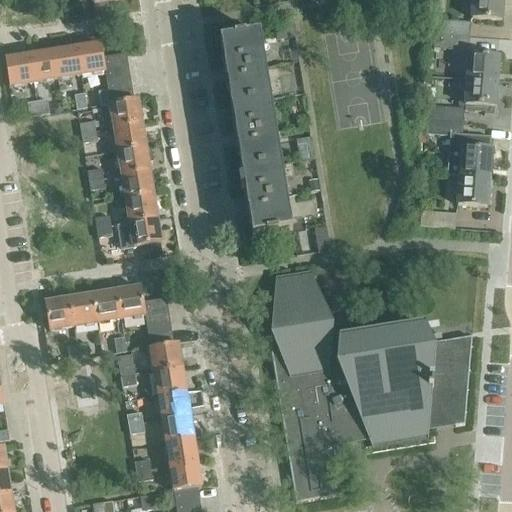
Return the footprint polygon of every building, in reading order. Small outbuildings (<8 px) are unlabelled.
[(473,0),(472,21),(502,23),(503,0),(473,0)] [(109,4),(94,6),(96,18),(111,16),(109,4)] [(470,25),(436,23),(435,37),(469,39),(470,25)] [(273,32),(275,43),(295,40),(293,27),(293,25),(273,29),(273,32)] [(220,43),(252,239),(293,233),(260,36),(220,43)] [(434,51),(468,53),(469,39),(435,37),(434,51)] [(103,60),(101,46),(77,50),(81,78),(105,74),(105,72),(103,60)] [(53,54),(58,82),(81,78),(77,50),(53,54)] [(58,82),(53,54),(30,58),(34,85),(58,82)] [(127,56),(103,60),(105,72),(129,68),(127,56)] [(499,60),(469,57),(467,82),(497,84),(499,60)] [(6,62),(10,89),(34,85),(30,58),(6,62)] [(107,84),(131,80),(129,68),(105,72),(105,74),(107,84)] [(131,80),(107,84),(108,92),(109,95),(132,91),(131,80)] [(465,107),(495,109),(497,84),(467,82),(465,107)] [(111,107),(134,103),(132,91),(109,95),(111,107)] [(98,94),(101,109),(111,107),(109,95),(108,92),(98,94)] [(77,112),(86,111),(84,96),(74,98),(77,112)] [(49,117),(47,102),(37,104),(39,119),(49,117)] [(114,131),(142,126),(138,102),(134,103),(111,107),(114,131)] [(27,106),(29,120),(39,119),(37,104),(27,106)] [(55,106),(52,111),(54,115),(59,117),(63,114),(63,109),(60,106),(55,106)] [(464,111),(429,109),(428,123),(462,126),(464,111)] [(427,135),(461,138),(462,126),(428,123),(427,135)] [(94,124),(79,127),(81,136),(95,134),(94,124)] [(118,154),(146,150),(142,126),(114,131),(118,154)] [(82,146),(97,144),(95,134),(81,136),(82,146)] [(450,178),(460,179),(490,181),(493,142),(453,139),(450,178)] [(122,178),(150,173),(146,150),(118,154),(122,178)] [(102,171),(87,174),(88,183),(104,181),(102,171)] [(150,173),(122,178),(126,202),(154,197),(150,173)] [(458,207),(487,210),(490,181),(460,179),(458,207)] [(90,194),(105,191),(104,181),(88,183),(90,194)] [(318,182),(309,183),(311,194),(320,193),(318,182)] [(154,197),(126,202),(130,225),(158,221),(154,197)] [(456,217),(421,215),(420,229),(455,232),(456,217)] [(110,218),(95,221),(96,231),(111,228),(110,218)] [(122,252),(162,245),(158,221),(130,225),(118,227),(122,252)] [(98,240),(113,238),(111,228),(96,231),(98,240)] [(343,343),(343,341),(340,341),(340,345),(330,344),(331,332),(331,327),(328,326),(329,319),(325,319),(326,314),(323,314),(324,307),(320,307),(320,302),(317,301),(318,294),(314,294),(315,289),(312,289),(313,282),(309,281),(309,277),(278,282),(280,286),(276,288),(279,294),(277,295),(279,300),(275,301),(278,308),(276,309),(278,313),(274,315),(277,322),(274,323),(276,327),(273,329),(276,335),(273,336),(275,341),(269,342),(288,457),(290,468),(295,467),(296,471),(297,475),(291,476),(293,485),(296,505),(342,498),(333,445),(345,443),(359,441),(369,439),(374,450),(426,442),(427,430),(441,427),(455,425),(455,429),(465,427),(465,420),(472,339),(441,344),(442,348),(433,349),(423,327),(421,328),(422,330),(343,343)] [(93,297),(98,325),(121,321),(117,293),(108,295),(107,290),(95,292),(95,297),(93,297)] [(117,293),(121,321),(145,317),(145,316),(143,304),(141,290),(117,293)] [(69,301),(73,329),(98,325),(93,297),(69,301)] [(167,300),(143,304),(145,316),(169,312),(167,300)] [(46,305),(50,333),(73,329),(69,301),(46,305)] [(169,312),(145,316),(145,317),(146,328),(170,324),(169,312)] [(170,324),(146,328),(148,339),(172,335),(170,324)] [(172,335),(148,339),(150,351),(174,347),(172,335)] [(116,356),(127,354),(124,340),(114,342),(116,356)] [(88,360),(86,346),(76,347),(79,362),(88,360)] [(178,346),(174,347),(150,351),(154,375),(182,370),(178,346)] [(67,349),(69,363),(79,362),(76,347),(67,349)] [(134,368),(119,370),(120,381),(136,378),(134,368)] [(158,399),(186,394),(182,370),(154,375),(158,399)] [(122,390),(137,387),(136,378),(120,381),(122,390)] [(92,401),(90,389),(89,389),(80,391),(83,403),(92,401)] [(162,422),(190,418),(186,394),(158,399),(162,422)] [(142,415),(126,417),(128,428),(143,425),(142,415)] [(190,418),(162,422),(166,446),(194,441),(190,418)] [(130,437),(145,435),(143,425),(128,428),(130,437)] [(0,433),(0,443),(9,442),(8,432),(0,433)] [(194,441),(166,446),(170,470),(198,465),(194,441)] [(4,449),(0,449),(0,473),(8,472),(4,449)] [(149,463),(134,465),(136,475),(151,473),(149,463)] [(197,490),(201,489),(198,465),(170,470),(174,494),(197,490)] [(0,496),(12,495),(8,472),(0,473),(0,496)] [(138,485),(153,482),(151,473),(136,475),(138,485)] [(197,490),(174,494),(176,505),(199,501),(197,490)] [(177,508),(176,505),(174,494),(165,495),(167,510),(177,508)] [(0,511),(14,511),(12,495),(0,496),(0,511)] [(140,499),(142,511),(152,511),(150,497),(140,499)] [(177,511),(201,511),(199,501),(176,505),(177,508),(177,511)]
